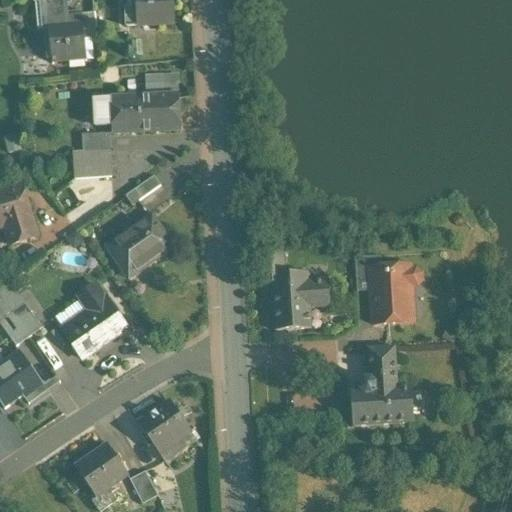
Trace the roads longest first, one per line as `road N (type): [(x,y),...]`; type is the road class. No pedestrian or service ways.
road 1 (secondary): [(233,350),(216,0)]
road 2 (unclassified): [(233,350),(178,365),(0,474)]
road 3 (secondary): [(240,511),(233,350)]
